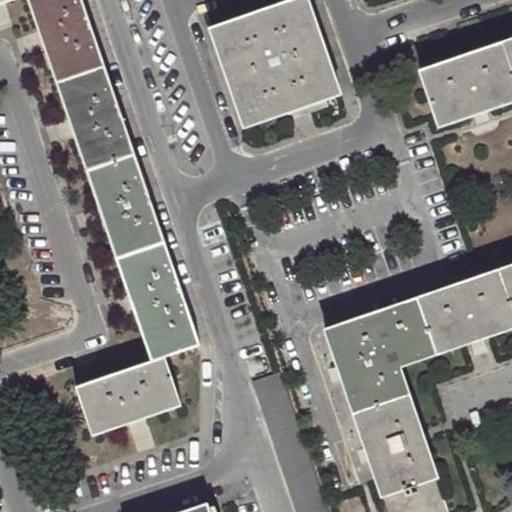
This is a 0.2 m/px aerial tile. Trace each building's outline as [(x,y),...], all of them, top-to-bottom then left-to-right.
[(107,72),(81,0),(27,0),(42,41),(59,88),(107,72)] [(301,0),(212,31),(246,129),(295,112),(341,95),(307,0),(301,0)] [(511,41),(494,48),(511,100),(511,41)] [(511,102),(511,100),(494,48),(419,74),(437,127),(472,116),(511,102)] [(139,164),(107,72),(59,88),(73,130),(91,181),(139,164)] [(170,255),(139,164),(91,181),(104,220),(122,272),(170,255)] [(202,345),(170,255),(122,272),(135,307),(153,361),(166,357),(202,345)] [(511,267),(489,275),(509,330),(511,329),(511,267)] [(509,330),(489,275),(408,303),(427,358),(468,344),(509,330)] [(427,358),(408,303),(326,331),(340,374),(357,424),(413,407),(400,368),(427,358)] [(153,361),(78,388),(94,436),(136,421),(181,406),(166,357),(153,361)] [(254,383),(297,511),(328,511),(282,374),(254,383)] [(413,407),(357,424),(376,478),(387,510),(441,491),(413,407)] [(448,511),(441,491),(387,510),(387,511),(448,511)]
